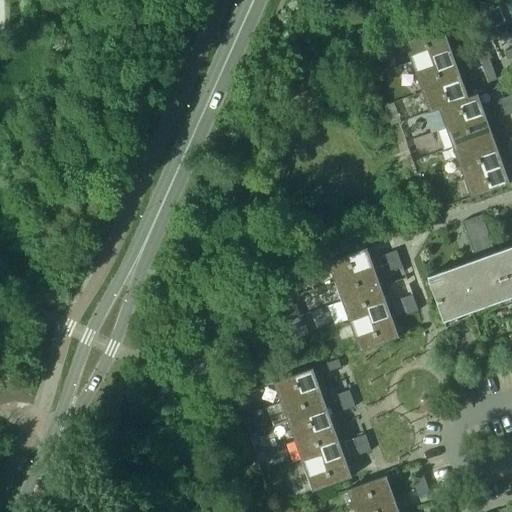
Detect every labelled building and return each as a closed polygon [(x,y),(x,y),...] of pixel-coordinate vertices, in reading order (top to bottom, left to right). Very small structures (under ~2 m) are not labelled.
[(497,27),(508,23),(500,0),(476,0),(488,30),(489,30),(490,33),(498,30),(497,27)] [(511,0),(500,0),(508,23),(511,21),(511,0)] [(460,17),(461,18),(464,25),(475,21),(474,17),(472,12),(460,17)] [(444,26),(403,41),(411,63),(452,50),(447,35),(450,34),(447,27),(445,28),(444,26)] [(459,69),(452,50),(411,63),(419,86),(463,71),(462,69),(459,69)] [(492,66),(487,54),(479,57),(484,69),(492,66)] [(496,79),(492,66),(484,69),(488,81),(496,79)] [(468,85),(463,71),(419,86),(428,108),(468,95),(465,86),(468,85)] [(468,96),(468,95),(428,108),(429,112),(436,110),(443,128),(489,113),(486,105),(483,106),(477,93),(468,96)] [(511,103),(511,96),(511,94),(499,99),(502,107),(511,103)] [(511,112),(511,103),(502,107),(505,115),(511,112)] [(491,120),(489,113),(443,128),(452,151),(493,137),(488,121),(491,120)] [(499,155),(493,137),(452,151),(460,173),(505,159),(504,153),(499,155)] [(505,159),(460,173),(469,197),(510,182),(505,170),(509,169),(505,159)] [(511,297),(495,251),(482,215),(462,222),(475,258),(427,275),(444,321),(511,297)] [(511,244),(495,251),(511,297),(511,296),(511,244)] [(333,281),(373,266),(369,256),(373,254),(370,247),(366,248),(365,247),(326,261),(333,281)] [(399,257),(395,249),(383,254),(386,262),(399,257)] [(402,266),(399,257),(386,262),(389,270),(402,266)] [(373,266),(333,281),(340,300),(384,284),(381,276),(377,278),(373,266)] [(384,284),(340,300),(348,320),(367,312),(371,323),(391,316),(383,294),(387,293),(384,284)] [(403,306),(415,301),(412,293),(400,298),(403,306)] [(406,314),(418,309),(415,301),(403,306),(406,314)] [(371,323),(367,312),(348,320),(359,350),(399,335),(399,334),(402,333),(399,326),(396,328),(391,316),(371,323)] [(290,340),(304,335),(306,334),(300,316),(299,317),(283,322),(290,340)] [(326,362),(329,371),(341,367),(338,358),(326,362)] [(280,401),(324,385),(321,378),(317,379),(312,367),(273,382),(280,401)] [(327,394),(324,385),(280,401),(287,420),(327,406),(323,395),(327,394)] [(353,397),(350,389),(338,394),(341,402),(353,397)] [(344,410),(355,406),(356,405),(353,397),(341,402),(344,410)] [(331,417),(327,406),(287,420),(294,439),(338,424),(335,416),(331,417)] [(338,424),(294,439),(301,459),(320,452),(324,463),(345,456),(337,434),(341,432),(338,424)] [(357,446),(369,441),(365,433),(354,437),(357,446)] [(360,454),(371,450),(369,441),(357,446),(360,454)] [(324,463),(320,452),(301,459),(313,491),(352,476),(352,475),(355,474),(353,466),(349,467),(345,456),(324,463)] [(426,482),(423,474),(412,478),(415,487),(426,482)] [(354,509),(394,494),(390,483),(393,482),(390,475),(387,476),(386,475),(347,489),(354,509)] [(415,487),(418,495),(429,491),(426,482),(415,487)] [(394,494),(354,509),(355,511),(403,511),(401,505),(398,506),(394,494)]
